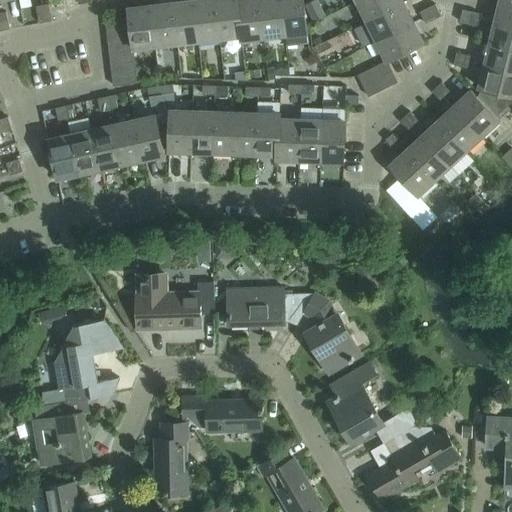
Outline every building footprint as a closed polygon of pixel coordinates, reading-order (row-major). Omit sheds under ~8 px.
[(194,0),(172,3),(177,43),(198,40),(194,0)] [(215,0),(195,0),(194,0),(198,40),(220,38),(215,0)] [(215,0),(220,38),(240,35),(241,35),(237,0),(215,0)] [(258,0),(237,0),(241,35),(240,35),(241,40),(263,37),(258,0)] [(280,0),(258,0),(263,37),(285,35),(280,0)] [(303,0),(280,0),(285,35),(307,32),(303,0)] [(317,0),(312,0),(305,4),(309,13),(321,7),(317,0)] [(402,0),(361,0),(358,2),(368,21),(404,3),(402,0)] [(172,3),(151,5),(156,45),(177,43),(172,3)] [(404,3),(368,21),(377,40),(413,23),(404,3)] [(511,5),(500,3),(495,24),(511,28),(511,5)] [(36,6),(38,15),(50,12),(49,4),(36,6)] [(436,4),(428,8),(434,20),(441,16),(436,4)] [(156,45),(151,5),(128,8),(133,48),(156,45)] [(434,20),(428,8),(420,12),(426,24),(434,20)] [(460,22),(468,24),(472,12),(463,10),(460,22)] [(50,12),(38,15),(39,23),(52,21),(50,12)] [(472,12),(468,24),(477,26),(480,14),(472,12)] [(106,21),(107,32),(131,29),(129,18),(106,21)] [(8,20),(0,21),(0,30),(9,29),(8,20)] [(413,23),(377,40),(388,61),(423,43),(413,23)] [(490,45),(511,50),(511,28),(495,24),(490,45)] [(131,29),(107,32),(108,43),(132,40),(131,29)] [(132,40),(108,43),(109,54),(133,51),(132,40)] [(511,50),(490,45),(485,66),(511,72),(511,50)] [(133,51),(109,54),(111,64),(135,61),(133,51)] [(454,65),(462,67),(466,55),(457,53),(454,65)] [(466,55),(462,67),(471,69),(474,57),(466,55)] [(135,61),(111,64),(112,75),(136,72),(135,61)] [(388,61),(378,65),(389,87),(398,82),(388,61)] [(378,65),(368,70),(379,92),(389,87),(378,65)] [(511,72),(485,66),(480,88),(511,95),(511,72)] [(274,67),(267,68),(269,80),(274,79),(276,79),(275,76),(274,67)] [(260,69),(249,70),(250,78),(261,77),(260,69)] [(379,92),(368,70),(358,75),(369,97),(379,92)] [(136,72),(112,75),(113,86),(137,83),(136,72)] [(432,91),(438,97),(447,89),(442,82),(432,91)] [(173,85),(161,86),(162,95),(174,93),(173,85)] [(203,94),(215,94),(216,86),(203,85),(203,94)] [(289,93),(301,94),(302,85),(289,85),(289,93)] [(302,85),(301,94),(314,94),(314,85),(302,85)] [(162,95),(161,86),(148,88),(149,96),(162,95)] [(216,86),(215,94),(228,95),(228,86),(216,86)] [(246,95),(258,96),(259,87),(246,87),(246,95)] [(259,87),(258,96),(271,96),(271,88),(259,87)] [(447,89),(438,97),(444,104),(453,95),(447,89)] [(471,90),(454,106),(482,135),(499,120),(471,90)] [(115,95),(107,97),(109,109),(118,107),(115,95)] [(346,95),(346,104),(359,105),(359,96),(346,95)] [(109,109),(107,97),(98,99),(101,111),(109,109)] [(73,104),(64,106),(67,119),(76,117),(73,104)] [(67,119),(64,106),(56,108),(59,121),(67,119)] [(454,106),(439,120),(466,150),(482,135),(454,106)] [(169,150),(192,151),(193,111),(170,110),(169,150)] [(193,111),(192,151),(213,152),(215,112),(193,111)] [(215,112),(213,152),(235,153),(236,112),(215,112)] [(236,112),(235,153),(256,153),(258,113),(236,112)] [(401,121),(406,127),(416,118),(410,112),(401,121)] [(258,113),(256,153),(277,154),(278,154),(279,119),(280,119),(280,114),(258,113)] [(156,115),(134,120),(143,159),(165,154),(156,115)] [(0,126),(10,123),(9,117),(0,119),(0,126)] [(416,118),(406,127),(412,133),(422,124),(416,118)] [(278,154),(277,154),(277,159),(299,160),(301,119),(280,119),(279,119),(278,154)] [(301,119),(299,160),(321,160),(322,120),(301,119)] [(134,120),(113,125),(122,164),(143,159),(134,120)] [(322,120),(321,160),(344,161),(345,121),(322,120)] [(439,120),(423,135),(450,165),(466,150),(439,120)] [(10,123),(0,126),(0,133),(12,129),(10,123)] [(113,125),(92,129),(101,169),(122,164),(113,125)] [(92,129),(71,134),(79,173),(101,169),(92,129)] [(79,173),(71,134),(48,139),(57,178),(79,173)] [(395,149),(401,143),(392,134),(386,140),(395,149)] [(423,135),(407,150),(435,180),(450,165),(423,135)] [(435,180),(407,150),(390,165),(418,195),(435,180)] [(21,165),(19,159),(7,163),(9,169),(21,165)] [(21,165),(9,169),(11,175),(23,171),(21,165)] [(475,193),(469,199),(481,213),(488,207),(475,193)] [(370,262),(355,265),(355,268),(357,277),(372,274),(371,267),(370,262)] [(215,314),(214,282),(198,283),(198,293),(164,294),(163,275),(139,275),(139,295),(138,295),(139,329),(200,327),(199,315),(215,314)] [(284,288),(228,289),(229,326),(285,325),(284,320),(284,294),(284,288)] [(314,294),(304,313),(313,318),(318,326),(337,315),(329,301),(315,293),(314,294)] [(314,294),(284,294),(284,320),(288,320),(297,325),(304,313),(314,294)] [(337,315),(318,326),(307,332),(330,372),(350,360),(351,361),(355,359),(354,358),(361,354),(338,314),(337,315)] [(68,401),(88,397),(114,393),(112,379),(98,381),(93,353),(123,348),(104,320),(75,325),(55,364),(59,388),(66,387),(68,401)] [(370,363),(332,385),(339,397),(330,402),(352,442),(394,418),(393,417),(383,423),(362,385),(377,376),(370,363)] [(18,384),(0,386),(0,402),(20,399),(18,384)] [(183,397),(184,417),(188,417),(199,428),(208,428),(208,431),(262,430),(262,412),(263,412),(263,407),(261,407),(261,400),(208,401),(208,396),(183,397)] [(88,397),(68,401),(35,406),(37,419),(34,420),(34,421),(42,419),(47,446),(39,447),(42,464),(91,456),(88,439),(84,439),(80,413),(90,411),(88,397)] [(511,419),(488,418),(486,447),(507,448),(505,485),(511,485),(511,419)] [(426,419),(393,438),(403,455),(369,474),(366,470),(365,470),(383,500),(418,479),(412,470),(431,459),(438,472),(461,459),(445,430),(436,436),(426,419)] [(188,439),(188,423),(162,423),(162,439),(156,439),(157,494),(185,493),(184,439),(188,439)] [(463,425),(462,437),(472,437),(472,425),(463,425)] [(290,461),(284,450),(258,465),(264,477),(268,475),(289,511),(317,511),(323,509),(294,458),(290,461)] [(2,466),(0,467),(0,477),(2,480),(9,476),(2,466)] [(79,511),(75,482),(44,487),(48,511),(79,511)] [(226,502),(215,509),(217,511),(228,511),(231,510),(226,502)]
